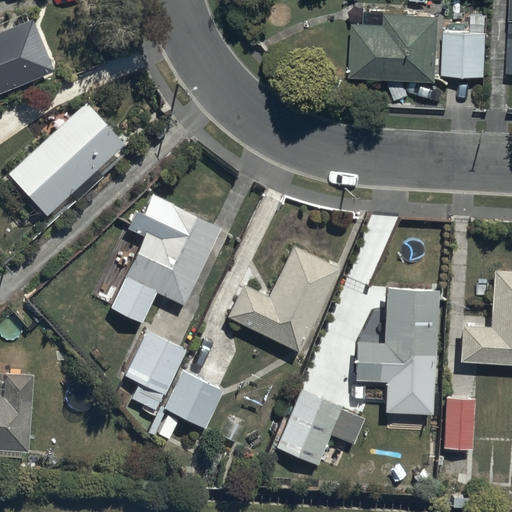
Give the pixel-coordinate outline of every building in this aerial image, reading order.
[(0,87),(51,66),(29,14),(0,26),(0,87)] [(351,25),(349,79),(435,82),(438,17),(387,15),(387,26),(351,25)] [(120,139),(82,97),(4,169),(42,211),(120,139)] [(138,319),(153,288),(181,302),(182,299),(192,304),(201,287),(190,282),(203,255),(215,261),(230,230),(149,191),(139,209),(133,206),(123,225),(142,234),(108,304),(138,319)] [(296,349),(335,264),(290,240),(266,292),(239,280),(223,316),(296,349)] [(511,358),(511,264),(489,263),(487,319),(458,317),(456,356),(511,358)] [(430,381),(434,286),(384,283),(381,338),(352,337),(350,377),(430,381)] [(123,370),(161,389),(182,348),(144,329),(123,370)] [(167,437),(176,417),(165,412),(167,407),(201,424),(220,387),(178,365),(162,400),(160,400),(147,427),(167,437)] [(25,371),(0,369),(0,442),(20,443),(25,371)] [(362,416),(298,386),(274,443),(315,460),(326,433),(350,443),(362,416)] [(471,396),(443,394),(440,446),(469,447),(471,396)]
